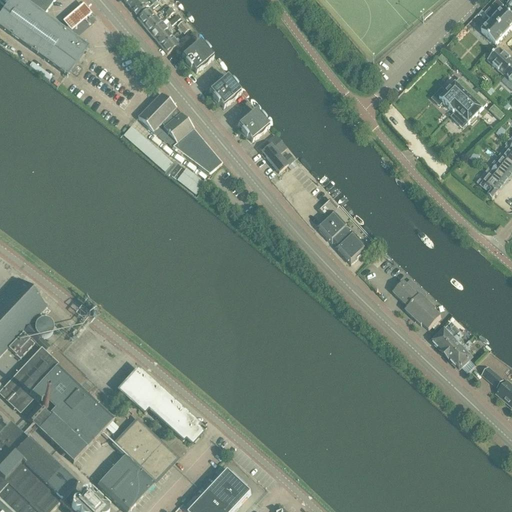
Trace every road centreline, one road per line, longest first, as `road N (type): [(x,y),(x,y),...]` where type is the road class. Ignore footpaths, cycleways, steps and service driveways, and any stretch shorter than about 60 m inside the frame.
road 1 (secondary): [(493,425),(341,282),(98,0)]
road 2 (unclassified): [(491,249),(359,115),(272,0)]
road 3 (tertiary): [(230,432),(0,249)]
